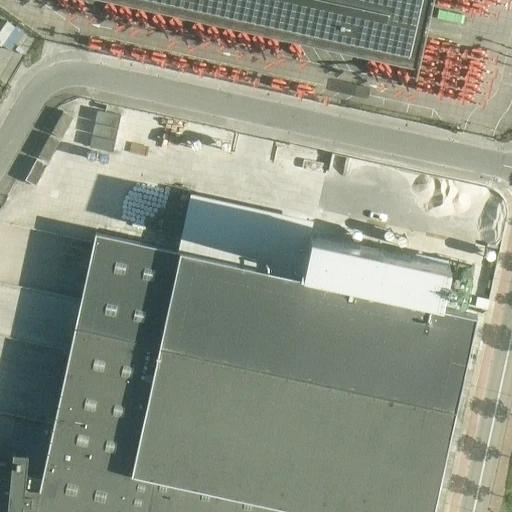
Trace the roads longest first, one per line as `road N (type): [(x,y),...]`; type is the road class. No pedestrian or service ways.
road 1 (unclassified): [(0,159),(56,63),(511,165)]
road 2 (unclassified): [(473,511),(511,335)]
